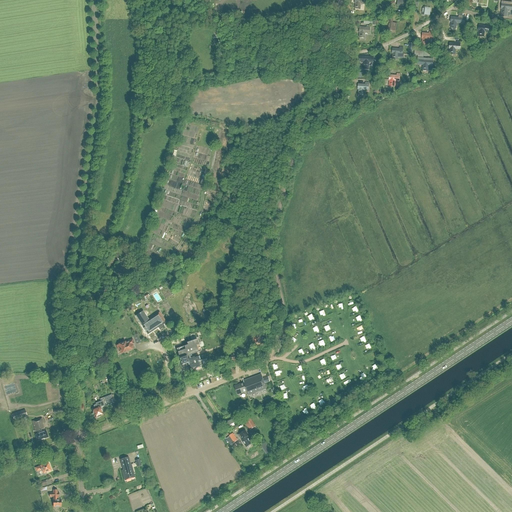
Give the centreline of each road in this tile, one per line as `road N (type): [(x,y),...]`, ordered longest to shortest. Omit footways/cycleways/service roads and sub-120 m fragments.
road 1 (unclassified): [(79,436),(66,337),(98,105),(93,0)]
road 2 (primary): [(221,511),(511,320)]
road 3 (track): [(254,368),(268,358),(283,325),(270,244),(300,129),(346,75)]
road 4 (unclassified): [(272,511),(511,354)]
road 5 (track): [(80,235),(160,265),(198,215),(214,146)]
road 6 (unclassified): [(79,436),(254,368)]
road 7 (track): [(340,8),(263,19),(212,16)]
road 8 (unclassified): [(346,52),(384,45),(460,0)]
